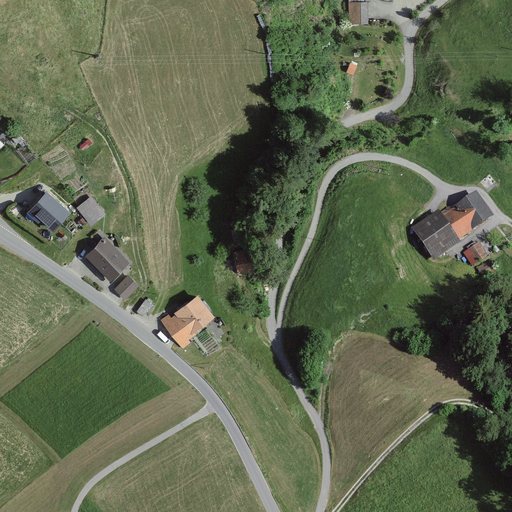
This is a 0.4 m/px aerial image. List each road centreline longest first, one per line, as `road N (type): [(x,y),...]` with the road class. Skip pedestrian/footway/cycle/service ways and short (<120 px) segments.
road 1 (unclassified): [(320,511),(324,444),(282,359),(270,314),(287,204),(332,130),(403,96),(410,35),(441,0)]
road 2 (tertiary): [(218,405),(156,344),(0,234)]
road 3 (track): [(335,511),(402,436),(445,403),(478,405),(511,430)]
road 4 (residential): [(218,405),(95,479),(74,511)]
road 5 (tertiary): [(273,511),(218,405)]
